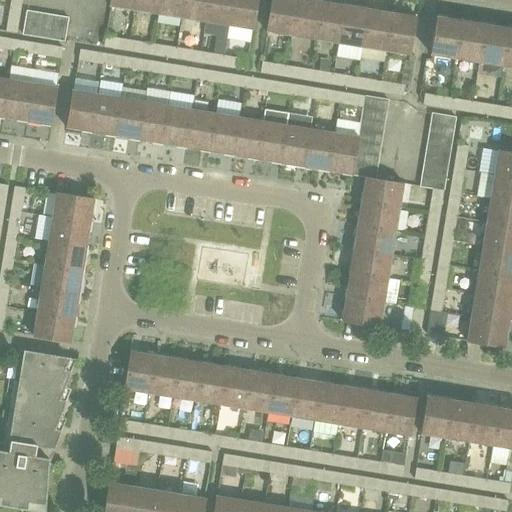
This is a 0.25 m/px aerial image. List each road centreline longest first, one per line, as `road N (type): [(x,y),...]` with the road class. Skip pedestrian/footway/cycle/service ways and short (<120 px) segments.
road 1 (residential): [(301,344),(318,233),(309,211),(130,179)]
road 2 (residential): [(511,378),(301,344)]
road 3 (residential): [(77,511),(108,313)]
road 4 (residential): [(301,344),(108,313)]
road 5 (residential): [(108,313),(130,179)]
road 6 (residential): [(130,179),(0,156)]
